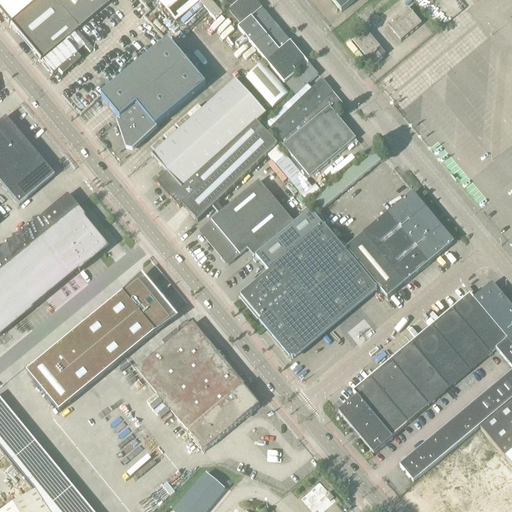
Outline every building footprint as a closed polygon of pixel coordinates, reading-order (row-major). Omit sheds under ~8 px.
[(0,0),(0,14),(8,24),(37,0),(0,0)] [(40,0),(32,7),(9,26),(39,61),(108,4),(104,0),(40,0)] [(164,0),(160,4),(176,22),(201,0),(164,0)] [(218,0),(228,11),(241,0),(218,0)] [(241,0),(228,11),(241,26),(262,9),(254,0),(241,0)] [(331,0),(341,12),(356,0),(331,0)] [(422,25),(408,8),(387,26),(401,42),(422,25)] [(262,9),(241,26),(244,29),(242,30),(246,36),(258,26),(279,51),(290,42),(264,12),(262,9)] [(258,26),(246,36),(267,62),(286,84),(309,64),(290,42),(279,51),(258,26)] [(385,55),(365,30),(352,41),(367,60),(369,59),(374,64),(385,55)] [(65,42),(41,63),(51,75),(75,55),(65,42)] [(101,98),(119,120),(120,121),(128,144),(132,143),(135,146),(158,128),(206,87),(168,42),(101,98)] [(75,56),(57,71),(61,76),(79,60),(75,56)] [(246,79),(272,109),(289,94),(262,64),(246,79)] [(309,65),(287,85),(296,96),(318,75),(309,65)] [(268,131),(280,144),(333,93),(322,80),(321,81),(268,131)] [(236,82),(152,157),(153,158),(158,164),(166,173),(168,175),(157,184),(171,199),(194,179),(256,123),(256,124),(266,115),(236,82)] [(333,93),(280,144),(283,147),(329,108),(336,116),(346,108),(333,93)] [(356,140),(336,116),(329,108),(283,147),(309,179),(356,140)] [(2,119),(0,121),(0,141),(12,131),(2,119)] [(194,179),(171,199),(179,208),(182,206),(183,207),(190,214),(198,222),(212,208),(268,155),(278,146),(262,129),(256,124),(256,123),(194,179)] [(12,131),(0,141),(0,154),(2,157),(3,158),(22,143),(12,131)] [(22,143),(3,158),(8,164),(13,170),(32,155),(22,143)] [(381,162),(372,152),(309,204),(318,214),(381,162)] [(32,155),(13,170),(15,172),(21,180),(23,182),(32,175),(42,167),(32,155)] [(2,157),(0,158),(0,171),(8,164),(3,158),(2,157)] [(8,164),(0,171),(0,184),(15,172),(13,170),(8,164)] [(32,175),(23,182),(32,192),(33,194),(52,178),(42,167),(32,175)] [(15,172),(0,184),(0,185),(6,192),(21,180),(15,172)] [(21,180),(6,192),(18,207),(32,195),(33,194),(32,192),(23,182),(21,180)] [(213,250),(273,199),(259,182),(200,232),(200,233),(213,250)] [(313,189),(302,197),(308,204),(321,193),(316,187),(313,189)] [(363,235),(346,249),(378,288),(387,299),(404,285),(447,249),(454,243),(441,228),(440,229),(432,220),(434,219),(413,193),(363,235)] [(40,218),(38,219),(48,231),(76,208),(75,206),(66,196),(66,197),(54,207),(40,218)] [(273,199),(213,250),(226,266),(228,266),(247,250),(253,258),(294,224),(273,199)] [(107,249),(75,210),(0,271),(0,336),(79,272),(107,249)] [(269,273),(268,274),(240,297),(248,306),(249,305),(254,311),(253,312),(292,358),(291,358),(293,360),(294,358),(375,290),(375,291),(377,289),(325,226),(311,210),(255,257),(269,273)] [(31,221),(32,223),(32,224),(37,241),(48,231),(38,219),(31,221)] [(24,226),(25,230),(30,246),(37,241),(32,224),(24,226)] [(24,252),(30,246),(25,230),(18,232),(18,235),(24,252)] [(12,241),(17,257),(24,252),(18,235),(11,237),(12,241)] [(10,263),(17,257),(12,241),(4,243),(5,246),(10,263)] [(0,256),(3,268),(10,263),(5,246),(0,247),(0,256)] [(122,295),(26,373),(59,413),(154,335),(155,335),(157,334),(156,333),(171,321),(139,281),(124,294),(123,293),(121,295),(122,295)] [(511,308),(492,284),(474,300),(507,340),(511,345),(511,308)] [(374,455),(392,439),(391,438),(429,407),(429,406),(496,350),(507,340),(474,300),(470,295),(349,396),(353,401),(338,413),(374,455)] [(178,329),(182,333),(191,326),(187,321),(178,329)] [(136,371),(155,394),(188,433),(204,453),(259,407),(243,387),(243,388),(191,326),(175,340),(166,347),(136,371)] [(171,335),(162,342),(166,347),(175,340),(173,338),(171,335)] [(511,400),(511,345),(507,340),(496,350),(511,369),(511,372),(485,395),(499,411),(511,400)] [(499,411),(485,395),(474,404),(488,421),(499,411)] [(511,403),(480,430),(505,460),(511,453),(511,403)] [(474,404),(462,414),(476,431),(488,421),(474,404)] [(476,431),(462,414),(451,423),(465,440),(476,431)] [(451,423),(439,433),(453,450),(465,440),(451,423)] [(453,450),(439,433),(428,443),(442,460),(453,450)] [(428,443),(416,452),(430,469),(442,460),(428,443)] [(413,483),(430,469),(416,452),(399,466),(413,483)] [(206,473),(173,511),(206,511),(226,489),(206,473)] [(47,511),(34,491),(0,511),(47,511)] [(333,499),(328,493),(325,496),(330,502),(333,499)]
